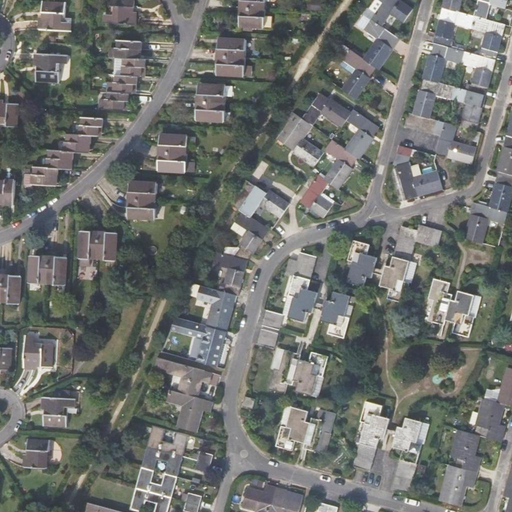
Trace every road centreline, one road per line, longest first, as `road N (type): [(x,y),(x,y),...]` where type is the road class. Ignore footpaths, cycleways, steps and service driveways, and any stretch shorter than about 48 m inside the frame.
road 1 (residential): [(364,220),(287,246),(263,274),(230,394),(244,455)]
road 2 (residential): [(0,237),(55,207),(114,157),(163,90),(185,40)]
road 3 (residential): [(364,220),(472,190),(511,61)]
road 4 (residential): [(427,0),(364,220)]
road 5 (residential): [(244,455),(266,469),(428,511)]
